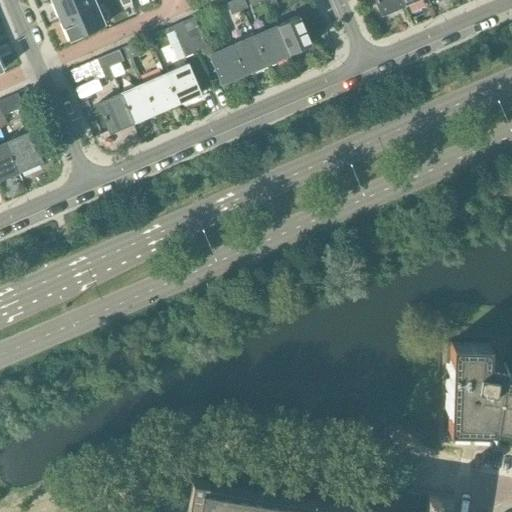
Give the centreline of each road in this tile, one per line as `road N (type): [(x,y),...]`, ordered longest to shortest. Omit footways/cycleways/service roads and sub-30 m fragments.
road 1 (secondary): [(511,79),(0,298)]
road 2 (secondary): [(0,353),(511,134)]
road 3 (residential): [(93,190),(366,70)]
road 4 (residential): [(93,190),(11,0)]
road 5 (residential): [(366,70),(511,6)]
